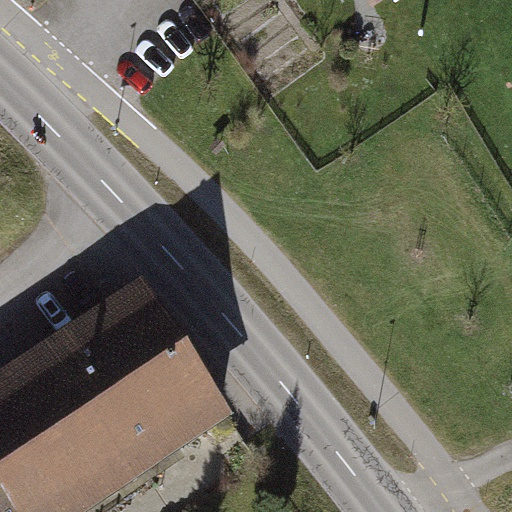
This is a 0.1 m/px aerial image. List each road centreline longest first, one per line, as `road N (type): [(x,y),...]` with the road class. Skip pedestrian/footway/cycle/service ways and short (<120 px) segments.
road 1 (tertiary): [(384,511),(124,202),(0,78)]
road 2 (track): [(3,82),(99,0)]
